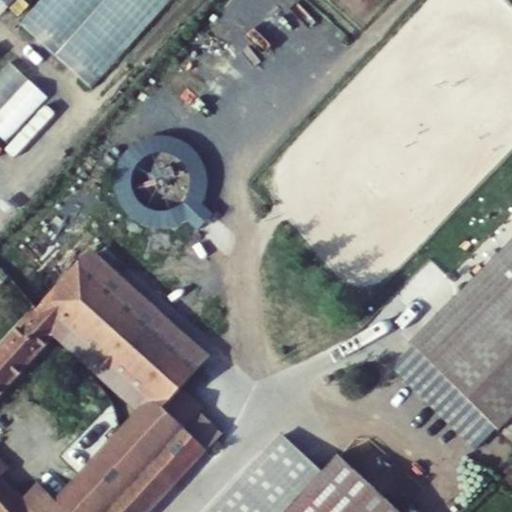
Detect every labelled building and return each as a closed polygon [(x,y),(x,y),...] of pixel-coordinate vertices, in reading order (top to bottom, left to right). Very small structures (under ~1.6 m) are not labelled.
[(94,87),(171,0),(39,0),(20,22),(94,87)] [(511,396),(511,220),(410,322),(499,410),(511,396)] [(212,336),(92,228),(81,241),(201,348),(212,336)] [(201,348),(81,241),(41,287),(64,309),(149,387),(57,485),(39,469),(22,487),(11,476),(0,486),(0,510),(1,511),(31,511),(37,507),(43,511),(88,511),(168,428),(190,449),(222,415),(199,393),(205,388),(184,368),(201,348)] [(64,309),(41,287),(36,293),(59,315),(64,309)] [(0,376),(59,315),(36,293),(0,330),(0,376)] [(130,511),(190,449),(168,428),(88,511),(130,511)] [(404,511),(413,503),(339,434),(266,511),(404,511)] [(0,466),(0,486),(11,476),(0,466)] [(422,511),(413,503),(404,511),(422,511)]
